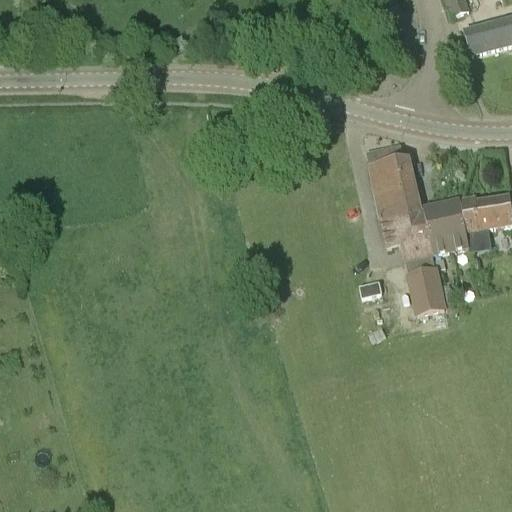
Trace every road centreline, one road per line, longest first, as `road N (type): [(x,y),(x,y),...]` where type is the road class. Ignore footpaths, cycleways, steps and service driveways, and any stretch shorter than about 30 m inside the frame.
road 1 (tertiary): [(417,126),(227,81),(0,82)]
road 2 (residential): [(417,126),(434,47),(425,0)]
